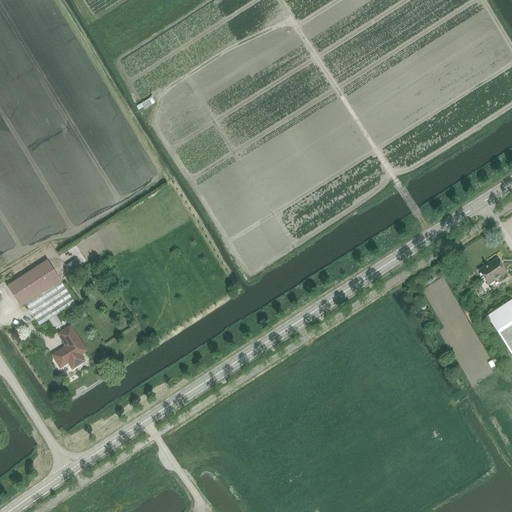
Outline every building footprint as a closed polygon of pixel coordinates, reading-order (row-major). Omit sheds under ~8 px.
[(489,286),(506,275),(496,259),(479,271),(489,286)] [(20,307),(25,304),(60,281),(61,281),(47,261),(7,287),(20,307)] [(74,303),(60,281),(25,304),(39,326),(74,303)] [(420,328),(428,323),(411,292),(406,294),(408,299),(405,301),(409,308),(416,303),(419,309),(412,313),(420,328)] [(511,355),(511,300),(486,317),(511,355)] [(57,317),(49,321),(54,329),(61,324),(57,317)] [(72,369),(84,361),(83,360),(82,361),(79,356),(86,351),(70,327),(58,335),(65,345),(66,345),(65,349),(64,349),(53,356),(60,368),(68,363),(72,369)]
